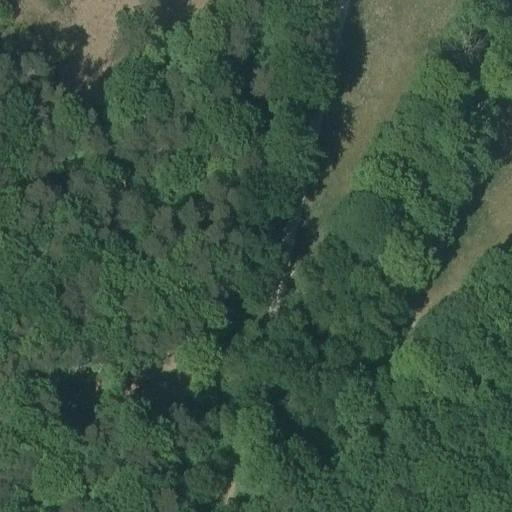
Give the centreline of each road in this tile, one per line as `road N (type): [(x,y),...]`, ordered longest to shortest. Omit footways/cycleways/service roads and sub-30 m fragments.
road 1 (track): [(345,0),(271,311),(277,356),(308,382),(363,390),(400,364),(511,248)]
road 2 (track): [(279,274),(319,252),(376,253),(405,279),(420,343)]
road 3 (track): [(239,511),(261,409),(289,369)]
